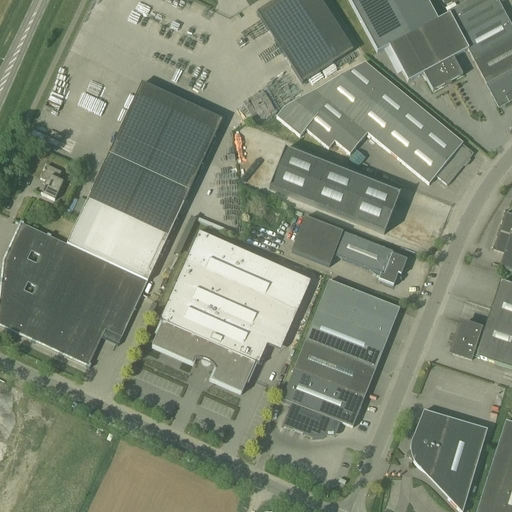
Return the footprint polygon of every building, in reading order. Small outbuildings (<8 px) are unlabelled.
[(353,52),(319,0),(276,0),(256,13),(302,85),(353,52)] [(423,75),(429,86),(432,92),(447,84),(419,32),(437,21),(435,16),(425,0),(347,0),(375,51),(377,54),(388,48),(408,84),(423,75)] [(468,51),(499,110),(511,102),(511,21),(509,23),(499,5),(507,0),(472,0),(447,14),(448,16),(468,51)] [(448,16),(419,32),(447,84),(462,76),(453,59),(468,51),(448,16)] [(447,187),(473,155),(462,146),(463,145),(365,65),(283,110),(276,119),(300,138),(305,132),(328,151),(334,144),(350,156),(367,135),(429,186),(436,178),(447,187)] [(142,83),(108,156),(189,193),(222,121),(142,83)] [(284,151),(269,190),(384,236),(399,196),(284,151)] [(360,167),(363,159),(355,155),(351,163),(360,167)] [(87,201),(87,202),(79,220),(67,245),(105,263),(105,264),(147,284),(168,238),(187,196),(189,193),(108,156),(107,159),(87,201)] [(40,180),(46,183),(40,196),(54,202),(63,184),(57,181),(61,173),(46,167),(40,180)] [(55,204),(53,209),(63,214),(65,209),(55,204)] [(511,215),(506,214),(494,252),(505,256),(500,270),(511,273),(511,215)] [(291,254),(309,261),(329,269),(333,258),(381,277),(379,282),(392,287),(395,280),(393,279),(395,275),(400,277),(406,262),(392,257),(393,254),(342,234),(323,227),(305,220),(291,254)] [(195,230),(204,229),(203,222),(194,223),(195,230)] [(105,263),(67,245),(20,223),(2,262),(0,280),(0,329),(89,370),(91,366),(90,366),(105,332),(121,339),(147,284),(105,264),(105,263)] [(212,368),(215,372),(211,382),(241,396),(254,366),(258,368),(259,367),(258,367),(271,338),(284,344),(311,283),(198,233),(158,323),(161,325),(151,348),(192,366),(193,363),(198,362),(203,362),(208,365),(212,368)] [(373,281),(376,275),(364,270),(361,276),(373,281)] [(317,312),(387,340),(399,311),(328,283),(317,312)] [(481,344),(478,343),(482,331),(463,325),(458,339),(453,338),(449,347),(455,349),(453,355),(472,362),(473,358),(511,370),(511,287),(501,284),(481,344)] [(317,312),(305,342),(376,370),(387,340),(317,312)] [(305,342),(293,372),(364,400),(376,370),(305,342)] [(281,402),(291,406),(282,428),(312,440),(324,439),(331,421),(340,425),(341,425),(352,429),(364,400),(293,372),(281,402)] [(204,396),(200,405),(211,409),(215,401),(204,396)] [(410,446),(410,453),(405,457),(412,464),(413,463),(416,467),(420,471),(452,494),(447,501),(457,511),(462,511),(487,432),(423,413),(417,427),(420,431),(415,435),(412,441),(410,446)] [(511,511),(511,426),(504,424),(476,511),(511,511)]
